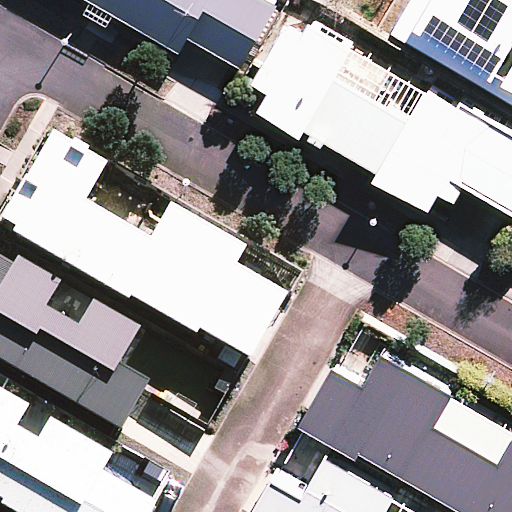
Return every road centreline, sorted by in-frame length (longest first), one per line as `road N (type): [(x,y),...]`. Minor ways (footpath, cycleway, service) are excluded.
road 1 (residential): [(9,53),(362,240)]
road 2 (residential): [(362,240),(201,511)]
road 3 (residential): [(362,240),(511,332)]
